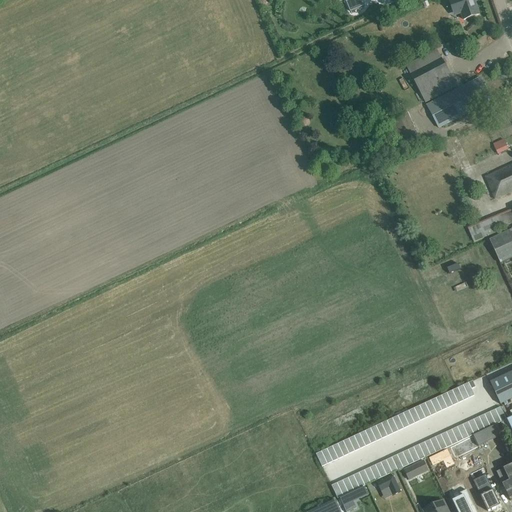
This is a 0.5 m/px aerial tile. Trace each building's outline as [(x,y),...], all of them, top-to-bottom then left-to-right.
[(474,0),(448,0),(454,16),(462,13),(464,20),(479,14),(474,0)] [(344,2),(332,6),(336,16),(347,11),(344,2)] [(411,75),(425,103),(448,91),(457,86),(442,58),(442,59),(437,49),(428,54),(406,65),(411,75)] [(480,78),(471,82),(427,105),(439,128),(492,100),(480,78)] [(407,111),(387,120),(398,145),(418,136),(407,111)] [(494,144),(498,153),(508,149),(504,140),(494,144)] [(511,165),(486,177),(496,201),(511,192),(511,165)] [(511,211),(469,230),(475,242),(498,232),(497,229),(511,222),(511,211)] [(511,229),(490,239),(501,263),(511,257),(511,229)] [(511,370),(490,381),(501,405),(511,399),(511,370)] [(469,383),(463,385),(469,398),(474,395),(472,389),(469,383)] [(463,385),(458,388),(464,400),(469,398),(463,385)] [(458,388),(452,390),(458,403),(464,400),(458,388)] [(452,390),(447,393),(453,406),(458,403),(452,390)] [(447,393),(441,396),(447,408),(453,406),(447,393)] [(441,396),(436,398),(442,411),(447,408),(441,396)] [(436,398),(431,401),(436,413),(442,411),(436,398)] [(431,401),(425,403),(431,416),(436,413),(431,401)] [(425,403),(420,406),(426,418),(431,416),(425,403)] [(420,406),(414,408),(420,421),(426,418),(420,406)] [(501,407),(495,409),(501,422),(507,420),(501,407)] [(414,408),(409,411),(415,423),(420,421),(414,408)] [(495,409),(490,412),(496,425),(501,422),(495,409)] [(409,411),(403,413),(409,426),(415,423),(409,411)] [(490,412),(485,414),(490,427),(496,425),(490,412)] [(403,413),(398,416),(404,429),(409,426),(403,413)] [(485,414),(479,417),(485,430),(490,427),(485,414)] [(398,416),(392,418),(398,431),(404,429),(398,416)] [(479,417),(474,420),(480,432),(485,430),(479,417)] [(392,418),(387,421),(393,434),(398,431),(392,418)] [(474,420),(468,422),(474,435),(480,432),(474,420)] [(387,421),(381,424),(387,436),(393,434),(387,421)] [(468,422),(463,425),(469,437),(474,435),(468,422)] [(381,424),(376,426),(382,439),(387,436),(381,424)] [(463,425),(457,427),(463,440),(469,437),(463,425)] [(497,425),(474,436),(479,447),(502,435),(497,425)] [(376,426),(370,429),(376,441),(382,439),(376,426)] [(457,427),(452,430),(458,442),(463,440),(457,427)] [(370,429),(365,431),(371,444),(376,441),(370,429)] [(452,430),(447,432),(452,445),(458,442),(452,430)] [(365,431),(360,434),(366,446),(371,444),(365,431)] [(447,432),(441,435),(447,448),(452,445),(447,432)] [(360,434),(354,436),(360,449),(366,446),(360,434)] [(441,435),(435,437),(441,450),(447,448),(441,435)] [(354,436),(349,439),(355,452),(360,449),(354,436)] [(435,437),(430,440),(436,453),(441,450),(435,437)] [(349,439),(343,441),(349,454),(355,452),(349,439)] [(430,440),(425,442),(431,455),(436,453),(430,440)] [(343,441),(338,444),(344,457),(349,454),(343,441)] [(425,442),(419,445),(425,458),(431,455),(425,442)] [(338,444),(332,447),(338,459),(344,457),(338,444)] [(419,445),(414,448),(419,460),(425,458),(419,445)] [(332,447),(327,449),(333,462),(338,459),(332,447)] [(414,448),(408,450),(414,463),(419,460),(414,448)] [(327,449),(321,452),(327,464),(333,462),(327,449)] [(408,450),(403,453),(409,465),(414,463),(408,450)] [(321,452),(316,454),(322,467),(327,464),(321,452)] [(403,453),(397,455),(403,468),(409,465),(403,453)] [(397,455),(392,458),(398,470),(403,468),(397,455)] [(392,458),(386,460),(392,473),(398,470),(392,458)] [(386,460),(381,463),(387,475),(392,473),(386,460)] [(424,461),(417,464),(422,474),(429,471),(424,461)] [(510,478),(503,482),(511,500),(511,462),(504,466),(510,478)] [(381,463),(375,465),(381,478),(387,475),(381,463)] [(375,465),(370,468),(376,480),(381,478),(375,465)] [(443,466),(438,469),(447,489),(453,487),(443,466)] [(411,467),(404,470),(409,480),(416,477),(411,467)] [(370,468),(364,470),(370,483),(376,480),(370,468)] [(364,470),(359,473),(365,486),(370,483),(364,470)] [(359,473),(354,476),(360,488),(365,486),(359,473)] [(486,475),(473,481),(488,511),(501,506),(486,475)] [(354,476),(348,478),(354,491),(360,488),(354,476)] [(393,476),(377,484),(381,492),(389,488),(393,496),(401,492),(393,476)] [(348,478),(343,481),(349,493),(354,491),(348,478)] [(343,481),(337,483),(343,496),(349,493),(343,481)] [(337,483),(332,486),(338,498),(343,496),(337,483)] [(367,485),(346,496),(350,506),(372,496),(367,485)] [(461,497),(452,502),(457,511),(476,511),(466,491),(459,494),(461,497)] [(337,499),(309,511),(331,511),(340,507),(337,499)]
